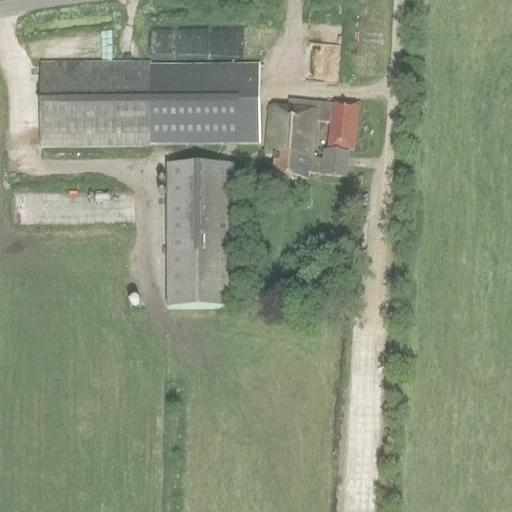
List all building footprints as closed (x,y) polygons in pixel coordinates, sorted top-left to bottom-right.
[(308,78),(335,82),(340,48),(312,44),(308,78)] [(260,69),(152,70),(152,67),(41,67),(41,148),(150,148),(150,149),(260,149),(260,69)] [(353,152),(356,109),(288,103),(288,110),(270,109),(266,159),(275,160),(273,181),(308,184),(309,177),(346,180),(348,157),(324,155),(324,164),(317,163),(320,126),(331,127),(330,150),(353,152)] [(235,314),(235,171),(168,171),(168,314),(235,314)] [(346,469),(344,511),(373,511),(375,470),(346,469)]
